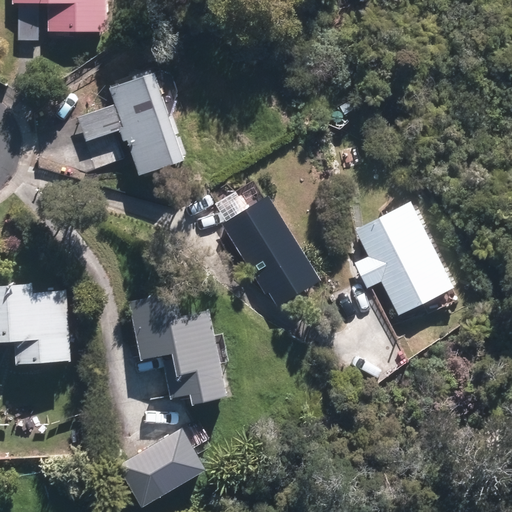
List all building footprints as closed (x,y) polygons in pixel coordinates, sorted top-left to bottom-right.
[(21,0),(22,35),(44,35),(44,4),(57,4),(57,30),(120,29),(119,0),(21,0)] [(171,65),(117,85),(123,103),(88,116),(96,137),(131,124),(150,174),(204,153),(171,65)] [(264,177),(226,201),(236,217),(227,222),(269,288),(275,285),(286,302),(334,272),(283,192),(277,197),(264,177)] [(40,284),(0,286),(0,338),(25,336),(27,360),(77,356),(73,293),(40,295),(40,284)] [(188,288),(133,303),(147,356),(165,351),(177,393),(205,385),(208,399),(239,392),(218,312),(196,318),(188,288)] [(185,429),(124,464),(147,505),(208,470),(185,429)]
